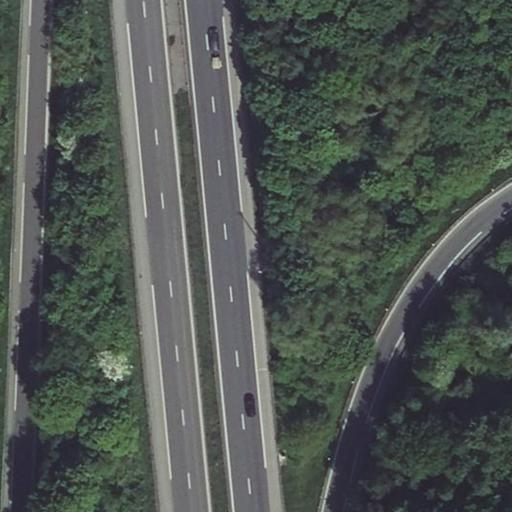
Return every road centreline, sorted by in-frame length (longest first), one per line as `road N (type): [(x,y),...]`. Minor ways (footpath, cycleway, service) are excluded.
road 1 (motorway): [(251,511),(202,0)]
road 2 (motorway): [(143,0),(191,511)]
road 3 (motorway): [(40,0),(20,511)]
road 4 (motorway): [(334,511),(387,344),(440,264),(511,196)]
